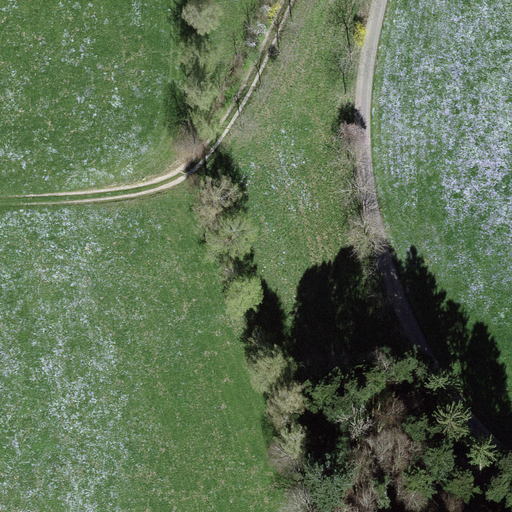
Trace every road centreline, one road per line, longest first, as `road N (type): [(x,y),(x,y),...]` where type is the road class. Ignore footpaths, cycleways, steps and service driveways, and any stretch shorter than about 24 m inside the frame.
road 1 (unclassified): [(377,0),(359,138),(383,265),(436,377),(511,465)]
road 2 (track): [(299,0),(243,119),(178,185),(137,197),(0,210)]
